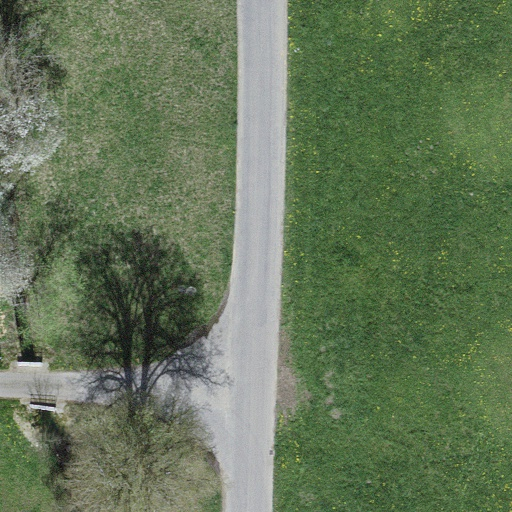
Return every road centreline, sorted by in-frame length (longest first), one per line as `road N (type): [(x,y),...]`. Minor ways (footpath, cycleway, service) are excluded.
road 1 (tertiary): [(263,0),(261,222),(244,394)]
road 2 (residential): [(244,394),(0,382)]
